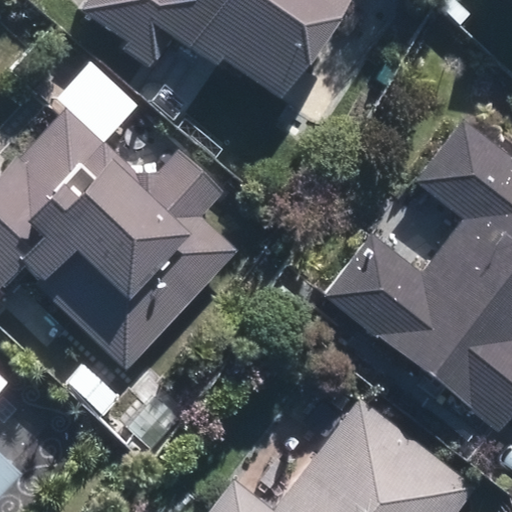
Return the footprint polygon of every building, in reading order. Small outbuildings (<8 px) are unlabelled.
[(74,0),(63,18),(110,49),(106,56),(140,78),(156,54),(191,76),(194,72),(256,111),(332,0),(74,0)] [(511,0),(476,0),(469,37),(511,44),(511,0)] [(0,280),(2,278),(116,377),(226,251),(189,219),(210,194),(163,153),(133,188),(92,152),(128,111),(79,68),(24,125),(13,114),(0,127),(0,280)] [(511,170),(450,122),(398,187),(446,226),(404,279),(358,243),(310,304),(485,441),(511,406),(511,170)] [(452,511),(475,479),(353,395),(271,511),(264,511),(218,480),(195,511),(452,511)]
